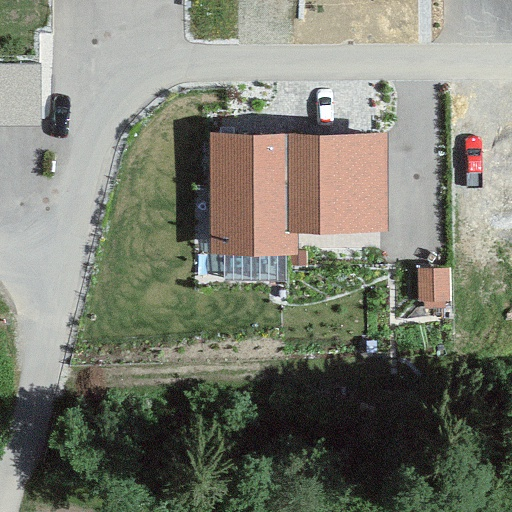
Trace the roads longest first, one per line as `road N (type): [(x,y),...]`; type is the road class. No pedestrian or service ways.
road 1 (residential): [(54,281),(102,153),(160,86),(225,65),(511,63)]
road 2 (residential): [(2,511),(56,326),(54,281)]
